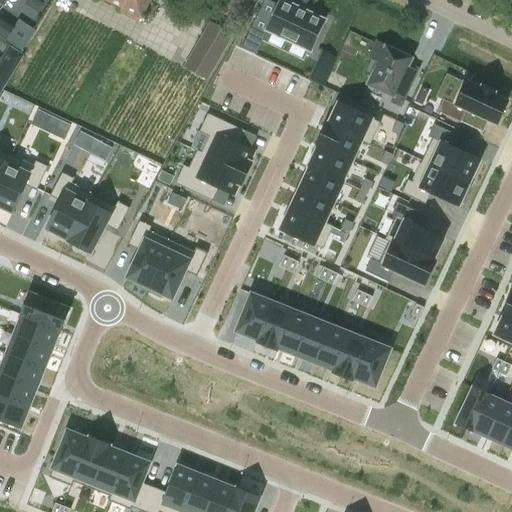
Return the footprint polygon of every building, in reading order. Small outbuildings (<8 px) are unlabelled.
[(120,12),(138,21),(148,0),(105,0),(122,8),(120,12)] [(280,4),(270,0),(263,0),(241,48),(256,55),(268,30),(311,50),(325,21),(281,1),(280,4)] [(0,37),(5,41),(14,28),(0,18),(0,37)] [(184,66),(208,80),(234,35),(210,21),(184,66)] [(406,69),(410,59),(375,43),(368,58),(378,63),(367,86),(392,97),(389,104),(400,109),(417,74),(406,69)] [(23,55),(10,47),(0,62),(0,76),(8,81),(23,55)] [(324,52),(318,63),(331,69),(336,58),(324,52)] [(442,99),(436,111),(460,122),(465,110),(495,124),(506,100),(492,94),(493,92),(480,86),(479,88),(466,82),(455,105),(442,99)] [(326,123),(326,124),(360,140),(370,118),(337,103),(327,123),(326,123)] [(207,113),(198,131),(212,138),(204,155),(245,173),(250,162),(248,161),(253,151),(238,144),(244,131),(207,113)] [(62,121),(55,135),(65,140),(72,126),(62,121)] [(404,125),(396,121),(391,132),(399,136),(404,125)] [(326,124),(316,144),(351,160),(360,140),(326,124)] [(432,124),(427,136),(440,142),(429,164),(468,182),(478,160),(450,147),(456,135),(432,124)] [(82,150),(90,136),(81,132),(74,145),(82,150)] [(105,144),(98,158),(106,162),(113,149),(105,144)] [(317,146),(308,165),(342,182),(342,181),(341,180),(351,160),(316,144),(316,145),(317,146)] [(384,151),(379,162),(386,165),(391,154),(384,151)] [(183,165),(174,183),(212,200),(218,187),(233,194),(238,184),(240,185),(245,173),(204,155),(197,171),(183,165)] [(30,174),(8,163),(0,180),(0,206),(13,212),(26,184),(37,190),(48,166),(36,161),(30,174)] [(406,181),(400,193),(424,204),(429,192),(457,205),(459,201),(462,202),(469,187),(466,185),(468,182),(429,164),(419,187),(406,181)] [(308,167),(299,187),(332,202),(342,182),(308,165),(307,166),(308,167)] [(174,176),(162,170),(158,179),(170,184),(174,176)] [(70,240),(90,203),(68,191),(74,179),(63,173),(51,196),(62,201),(48,228),(69,240),(70,240)] [(394,182),(383,177),(379,186),(390,191),(394,182)] [(364,179),(359,190),(367,193),(372,182),(364,179)] [(299,187),(290,207),(323,223),(332,202),(299,187)] [(359,190),(354,201),(362,204),(367,193),(359,190)] [(111,214),(90,203),(70,240),(69,240),(68,242),(91,254),(106,225),(117,231),(130,208),(118,202),(111,214)] [(396,202),(390,214),(403,220),(393,242),(433,261),(434,260),(432,259),(442,238),(414,225),(419,213),(396,202)] [(290,207),(279,229),(313,244),(323,223),(290,207)] [(345,220),(340,231),(347,234),(352,224),(345,220)] [(136,285),(149,291),(168,250),(146,239),(152,226),(140,221),(129,244),(140,250),(127,277),(137,282),(136,285)] [(340,231),(335,242),(342,245),(347,234),(340,231)] [(369,259),(364,271),(387,282),(393,270),(423,284),(433,261),(393,242),(382,265),(369,259)] [(190,260),(168,250),(149,291),(161,297),(163,294),(173,298),(186,271),(197,276),(208,253),(196,247),(190,260)] [(279,266),(287,270),(292,259),(284,255),(279,266)] [(299,262),(292,259),(287,270),(294,273),(299,262)] [(318,278),(326,281),(331,270),(324,267),(318,278)] [(338,274),(331,270),(326,281),(333,285),(338,274)] [(360,303),(365,293),(358,289),(353,300),(360,303)] [(70,309),(30,293),(21,315),(22,315),(61,331),(70,309)] [(274,302),(251,293),(236,331),(257,340),(258,341),(274,302)] [(365,293),(360,303),(367,307),(373,296),(365,293)] [(511,293),(502,313),(511,317),(511,293)] [(258,341),(277,349),(292,310),(274,302),(258,341)] [(418,318),(423,307),(416,304),(411,314),(418,318)] [(311,317),(292,310),(277,349),(278,348),(296,355),(311,317)] [(503,314),(494,334),(511,342),(511,317),(502,313),(502,314),(503,314)] [(61,331),(22,315),(15,334),(53,349),(60,331),(61,332),(61,331)] [(296,355),(315,363),(330,325),(311,317),(296,355)] [(334,372),(349,332),(330,325),(315,363),(333,370),(333,371),(334,372)] [(349,332),(334,372),(353,379),(368,340),(349,332)] [(15,334),(7,353),(45,368),(53,349),(15,334)] [(368,340),(353,379),(354,378),(375,387),(390,349),(368,340)] [(0,372),(38,387),(45,368),(7,353),(0,371),(0,372)] [(504,362),(497,358),(492,369),(499,372),(504,362)] [(511,365),(504,362),(499,372),(506,376),(511,365)] [(0,394),(30,406),(38,387),(0,372),(0,394)] [(471,432),(488,395),(472,387),(455,424),(471,432)] [(0,419),(21,428),(30,406),(0,394),(0,419)] [(487,437),(503,402),(488,395),(471,432),(473,430),(487,437)] [(511,406),(503,402),(487,437),(502,444),(511,423),(511,406)] [(511,448),(511,423),(502,444),(511,448)] [(90,439),(89,438),(68,430),(53,468),(75,476),(90,439)] [(109,446),(110,446),(110,445),(89,437),(89,438),(90,439),(75,476),(94,484),(109,446)] [(113,492),(128,454),(110,446),(109,446),(94,484),(113,492)] [(132,506),(145,511),(154,487),(142,482),(150,462),(128,454),(113,492),(135,500),(132,506)] [(167,492),(154,487),(145,511),(147,511),(159,511),(163,503),(184,511),(200,474),(177,465),(167,492)] [(185,511),(206,511),(218,481),(200,474),(184,511),(185,511)] [(228,511),(237,489),(237,488),(218,481),(206,511),(228,511)] [(237,487),(237,488),(237,489),(228,511),(253,511),(260,496),(237,487)] [(60,511),(63,506),(56,503),(52,511),(60,511)]
